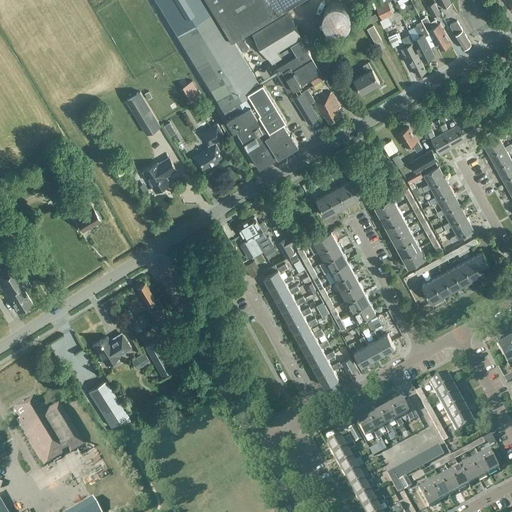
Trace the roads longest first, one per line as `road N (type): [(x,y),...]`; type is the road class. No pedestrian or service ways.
road 1 (tertiary): [(153,251),(511,38)]
road 2 (residential): [(258,445),(153,251)]
road 3 (tertiary): [(0,347),(153,251)]
road 4 (residential): [(418,355),(347,222)]
road 5 (residential): [(312,414),(242,285)]
road 6 (residential): [(312,414),(418,355)]
